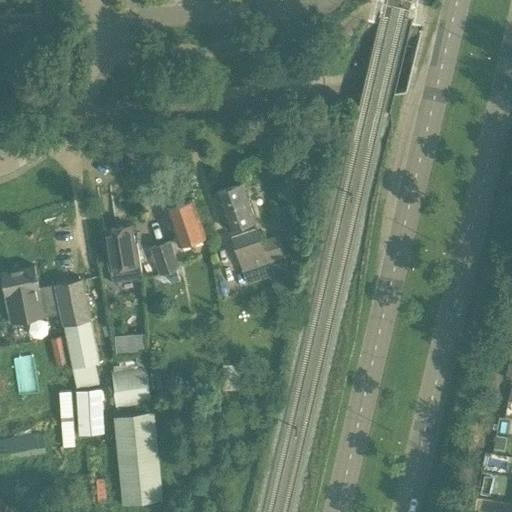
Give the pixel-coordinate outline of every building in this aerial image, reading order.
[(60,38),(47,39),(48,52),(60,51),(60,38)] [(49,86),(64,86),(62,69),(48,70),(49,86)] [(243,183),(217,192),(230,230),(256,221),(243,183)] [(194,199),(167,209),(180,247),(207,237),(194,199)] [(291,212),(281,216),(286,230),(296,226),(291,212)] [(135,243),(133,225),(105,230),(113,282),(142,277),(137,243),(135,243)] [(259,229),(233,238),(244,271),(248,270),(248,271),(267,265),(267,263),(270,262),(270,261),(272,261),(275,271),(292,266),(281,235),(263,241),(259,229)] [(171,241),(152,248),(161,274),(180,267),(171,241)] [(56,284),(41,287),(36,265),(2,272),(6,294),(7,294),(13,323),(62,313),(56,284)] [(92,319),(84,278),(56,284),(62,313),(65,325),(66,325),(79,387),(99,383),(95,362),(100,361),(91,319),(92,319)] [(147,331),(117,332),(117,349),(148,348),(147,331)] [(59,363),(68,361),(63,334),(54,336),(59,363)] [(34,354),(16,356),(21,389),(38,386),(34,354)] [(153,368),(155,389),(165,388),(163,366),(153,368)] [(114,372),(117,407),(152,401),(148,367),(114,372)] [(101,388),(77,390),(79,434),(104,432),(101,388)] [(71,389),(59,390),(63,445),(75,444),(71,389)] [(150,409),(110,413),(119,502),(159,497),(150,409)] [(0,439),(0,461),(46,452),(42,431),(0,439)]
